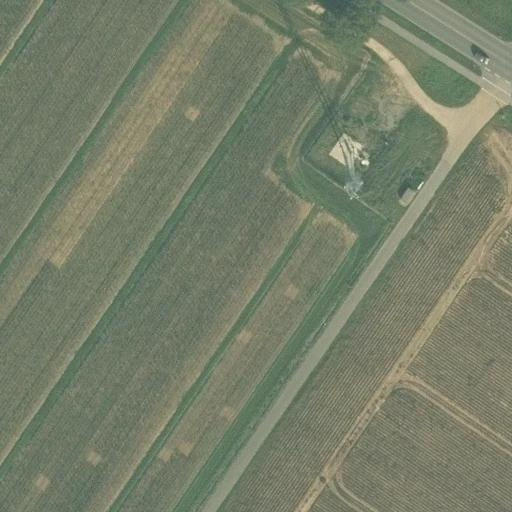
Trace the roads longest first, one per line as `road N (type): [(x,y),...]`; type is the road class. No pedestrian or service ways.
road 1 (unclassified): [(206,511),(511,73)]
road 2 (secondary): [(511,66),(405,0)]
